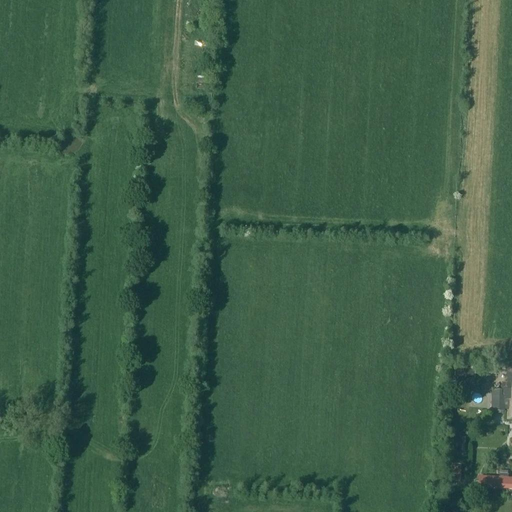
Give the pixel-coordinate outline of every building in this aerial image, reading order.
[(456,367),(455,378),(451,377),(450,382),(455,382),(456,381),(462,382),(462,383),(465,383),(465,382),(468,382),(468,378),(475,379),(476,369),(456,367)] [(502,382),(502,388),(502,395),(493,395),(492,411),(505,412),(506,400),(508,400),(507,419),(511,419),(511,373),(508,373),(508,382),(507,382),(507,383),(502,382)] [(461,452),(462,437),(453,437),(453,452),(461,452)] [(461,482),(461,465),(452,465),(451,482),(461,482)] [(479,488),(511,489),(511,477),(479,476),(479,488)]
